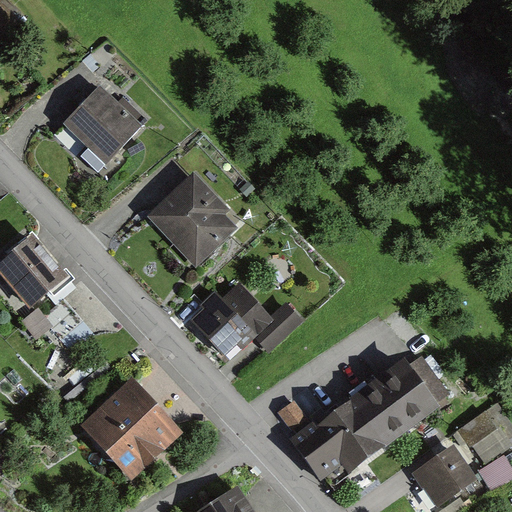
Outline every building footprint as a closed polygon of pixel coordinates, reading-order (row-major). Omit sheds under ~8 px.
[(0,0),(0,62),(12,50),(4,43),(25,22),(2,0),(0,0)] [(148,131),(107,90),(69,127),(110,168),(148,131)] [(245,229),(199,180),(157,219),(203,268),(245,229)] [(65,280),(33,241),(0,268),(32,307),(65,280)] [(234,304),(223,294),(196,321),(229,354),(235,348),(244,356),(256,344),(270,359),(303,327),(288,311),(277,322),(246,292),(234,304)] [(84,323),(65,300),(42,318),(62,342),(84,323)] [(317,425),(292,444),(320,481),(343,463),(349,471),(448,397),(420,360),(408,369),(407,367),(343,415),(340,411),(319,427),(317,425)] [(190,438),(139,382),(91,424),(143,481),(190,438)] [(306,420),(293,404),(281,413),(294,430),(306,420)] [(497,430),(486,414),(461,431),(472,447),(497,430)] [(472,479),(453,452),(419,475),(439,503),(472,479)] [(482,470),(495,491),(511,480),(511,461),(507,453),(482,470)] [(255,511),(243,491),(208,511),(255,511)]
